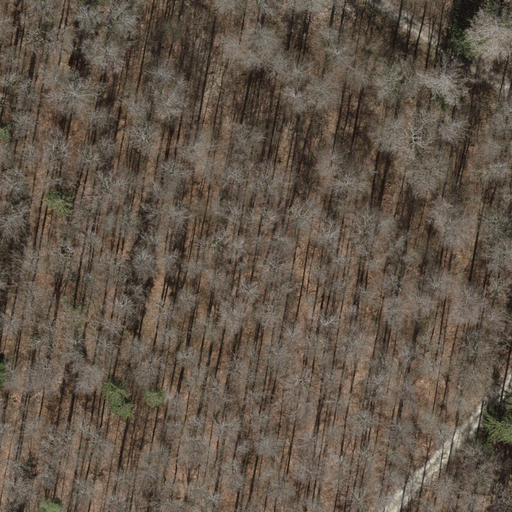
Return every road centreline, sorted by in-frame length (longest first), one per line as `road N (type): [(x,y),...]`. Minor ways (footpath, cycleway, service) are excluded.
road 1 (track): [(390,511),(511,385)]
road 2 (track): [(511,88),(377,0)]
